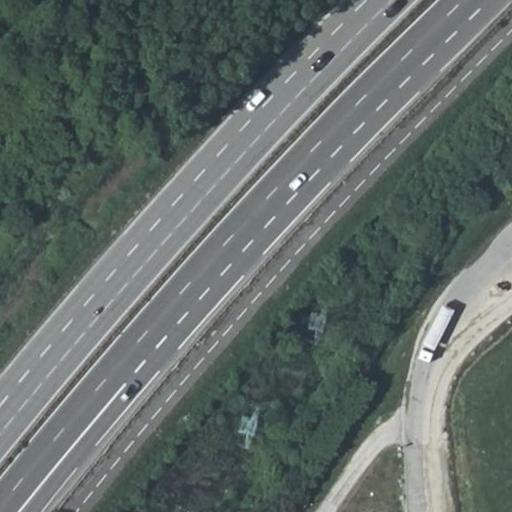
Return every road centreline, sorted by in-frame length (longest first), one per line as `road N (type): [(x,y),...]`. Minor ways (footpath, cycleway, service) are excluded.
road 1 (trunk): [(392,0),(219,180),(0,433)]
road 2 (trunk): [(125,356),(359,100),(462,0)]
road 3 (trunk): [(0,505),(125,356)]
road 4 (trunk): [(29,511),(107,416),(125,356)]
road 5 (track): [(422,432),(380,433),(319,511)]
